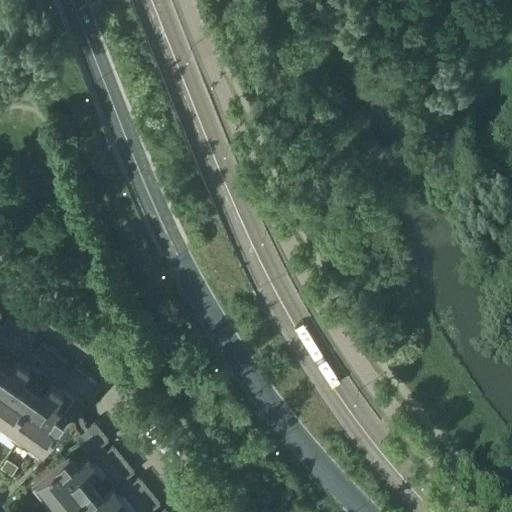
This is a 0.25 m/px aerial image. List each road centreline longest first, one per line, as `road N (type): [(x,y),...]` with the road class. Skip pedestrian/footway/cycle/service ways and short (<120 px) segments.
road 1 (secondary): [(365,511),(263,398),(199,300),(70,0)]
road 2 (residential): [(191,511),(121,427),(109,367),(0,287)]
